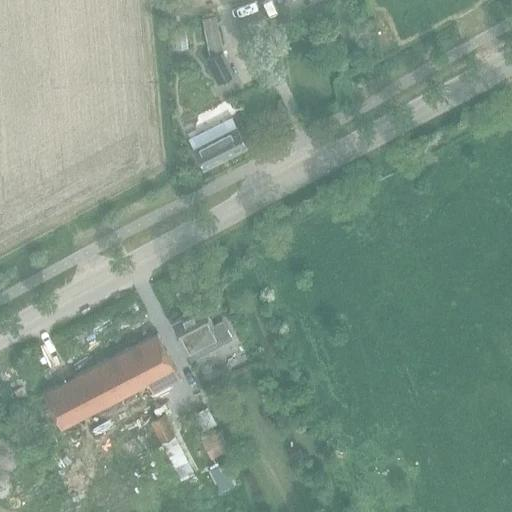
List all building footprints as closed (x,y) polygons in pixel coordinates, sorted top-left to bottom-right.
[(233,73),(222,50),(216,15),(202,17),(209,57),(206,58),(218,80),(233,73)] [(189,139),(203,168),(246,146),(231,117),(189,139)] [(205,306),(173,322),(187,350),(219,334),(205,306)] [(158,334),(42,393),(60,427),(147,382),(153,393),(181,379),(158,334)] [(204,429),(216,423),(207,405),(195,411),(204,429)] [(194,472),(164,412),(150,419),(180,479),(194,472)] [(230,443),(224,431),(205,441),(212,453),(230,443)] [(89,490),(100,511),(118,511),(102,483),(89,490)]
